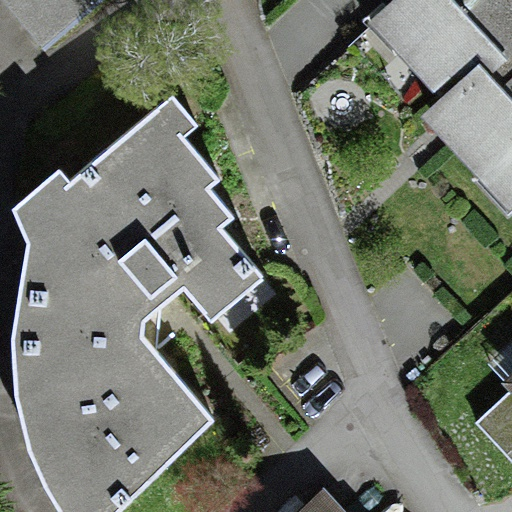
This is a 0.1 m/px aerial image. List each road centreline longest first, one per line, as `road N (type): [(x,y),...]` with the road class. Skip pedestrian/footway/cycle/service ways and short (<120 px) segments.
road 1 (residential): [(260,0),(335,158),(399,444)]
road 2 (residential): [(296,511),(399,444)]
